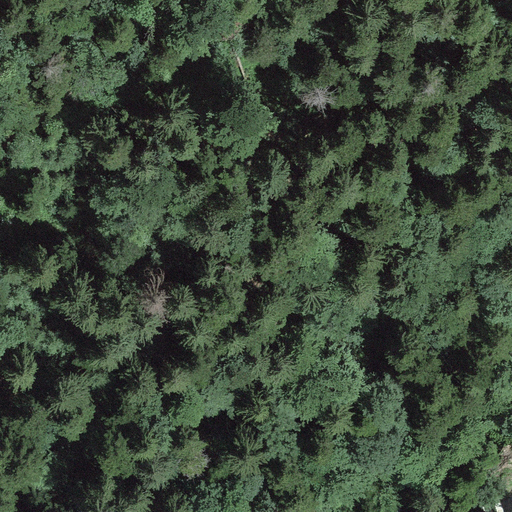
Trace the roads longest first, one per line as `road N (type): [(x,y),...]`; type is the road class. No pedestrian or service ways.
road 1 (track): [(511,200),(437,245),(411,279),(233,384),(120,405),(0,414)]
road 2 (track): [(177,511),(260,455),(335,347),(403,304),(411,279)]
